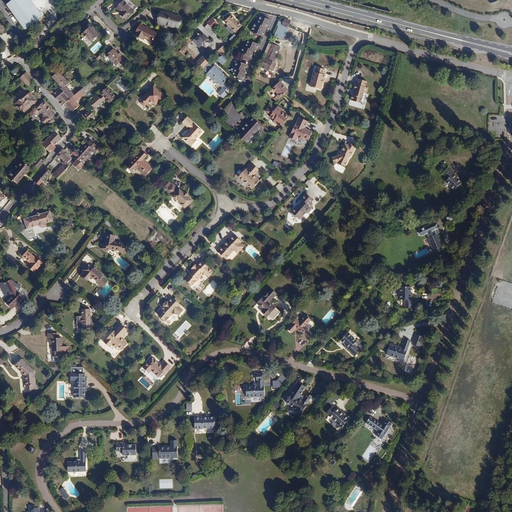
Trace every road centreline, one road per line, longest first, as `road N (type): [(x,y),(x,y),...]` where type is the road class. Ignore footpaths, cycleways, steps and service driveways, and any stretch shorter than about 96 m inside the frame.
road 1 (unclassified): [(59,511),(40,478),(50,441),(69,427),(163,414),(196,367),(218,353),(242,350),(422,401)]
road 2 (unclassified): [(422,401),(508,151),(510,75)]
road 3 (residential): [(353,54),(317,155),(273,201),(227,205)]
road 4 (residential): [(19,59),(71,131),(0,221)]
road 5 (residential): [(510,75),(359,36)]
road 6 (residential): [(227,205),(129,310)]
road 7 (residential): [(359,36),(234,0)]
